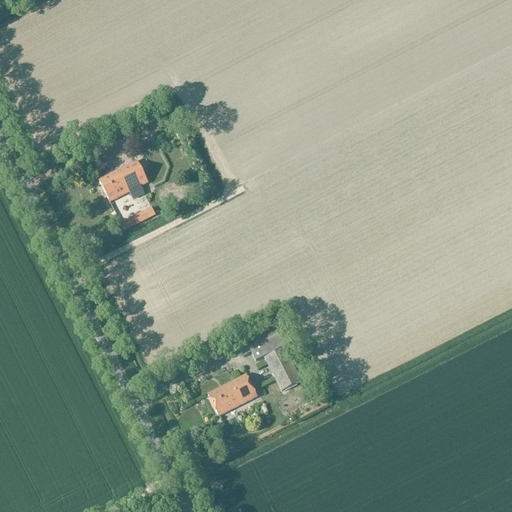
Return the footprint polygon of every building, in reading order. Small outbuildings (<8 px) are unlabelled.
[(162,164),(164,170),(178,165),(176,159),(162,164)] [(137,163),(100,182),(110,203),(129,193),(132,200),(144,195),(140,187),(148,184),(137,163)] [(245,340),(255,363),(289,346),(292,345),(281,322),(245,340)] [(264,359),(281,394),(302,382),(285,349),(264,359)] [(208,396),(219,417),(257,398),(246,376),(208,396)] [(195,411),(199,406),(193,402),(190,407),(195,411)]
